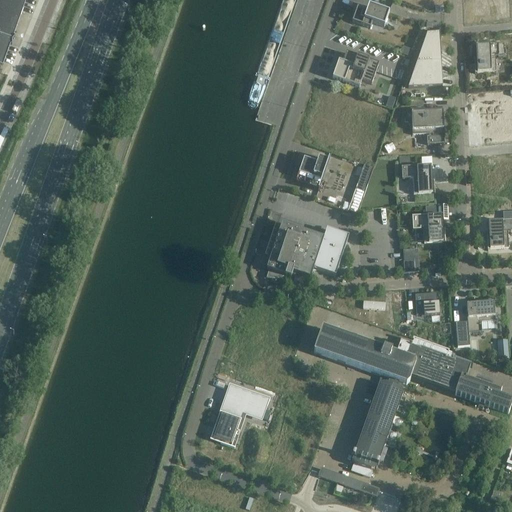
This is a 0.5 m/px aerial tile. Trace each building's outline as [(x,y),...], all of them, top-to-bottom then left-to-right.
[(13,39),(15,37),(13,36),(26,0),(0,0),(0,64),(3,66),(10,45),(12,45),(12,43),(11,42),(12,39),(13,39)] [(470,0),(471,13),(489,12),(489,17),(511,16),(510,0),(470,0)] [(389,14),(368,7),(366,12),(357,9),(352,23),(370,30),(372,24),(384,28),(389,14)] [(426,34),(407,89),(442,88),(439,34),(426,34)] [(474,60),(473,60),(474,75),(475,75),(475,73),(495,73),(494,56),(497,56),(497,58),(505,58),(505,46),(505,44),(485,45),(485,46),(475,46),(476,61),(474,61),(474,60)] [(378,65),(346,54),(342,63),(338,62),(332,79),(359,88),(358,87),(360,82),(371,86),(378,65)] [(389,96),(385,106),(391,108),(395,98),(389,96)] [(499,99),(474,101),(474,112),(480,111),(481,139),(511,138),(511,117),(500,118),(499,99)] [(423,115),(423,111),(424,111),(424,110),(410,111),(411,111),(412,136),(428,135),(428,138),(426,138),(426,146),(444,145),(443,121),(442,121),(442,112),(431,112),(431,114),(423,115)] [(318,192),(329,160),(328,160),(327,162),(318,159),(316,164),(303,160),(298,175),(320,182),(318,189),(317,190),(318,190),(317,192),(318,192)] [(421,168),(421,167),(401,169),(401,181),(412,180),(413,196),(433,195),(433,196),(434,196),(433,182),(433,183),(429,183),(429,175),(431,175),(430,168),(421,168)] [(425,216),(411,217),(412,231),(420,231),(420,228),(423,228),(424,244),(444,243),(444,244),(445,244),(444,230),(443,230),(443,231),(440,231),(439,224),(441,224),(441,216),(435,216),(434,209),(424,209),(425,216)] [(511,234),(511,220),(497,222),(488,223),(489,238),(487,238),(487,237),(486,237),(487,251),(488,251),(487,250),(508,249),(507,233),(510,233),(510,235),(511,234)] [(267,265),(266,270),(270,271),(267,279),(284,280),(285,278),(290,280),(293,273),(310,279),(313,270),(317,271),(335,277),(348,237),(326,230),(324,238),(281,224),(267,265)] [(404,274),(414,274),(413,262),(403,262),(404,274)] [(423,309),(415,310),(416,316),(423,315),(423,317),(430,317),(439,316),(438,304),(436,304),(436,294),(422,296),(423,309)] [(495,322),(493,301),(494,301),(480,302),(481,302),(481,304),(466,305),(467,314),(466,315),(467,323),(455,324),(457,348),(469,347),(468,335),(482,334),(481,326),(479,326),(479,323),(495,322)] [(414,361),(396,355),(395,354),(390,353),(391,352),(383,349),(382,350),(322,329),(314,354),(385,379),(383,385),(380,385),(379,385),(354,455),(353,455),(352,458),(353,458),(352,462),(353,462),(355,465),(369,471),(373,469),(375,469),(376,466),(377,466),(378,463),(377,463),(401,393),(400,392),(400,389),(402,384),(406,385),(408,382),(411,374),(414,366),(414,361)] [(448,352),(412,339),(410,345),(408,344),(408,346),(400,343),(395,354),(396,355),(414,361),(414,366),(411,374),(456,390),(454,395),(508,414),(511,402),(497,397),(498,393),(499,394),(500,393),(487,388),(488,386),(475,381),(474,383),(464,380),(469,366),(446,358),(448,352)] [(230,388),(224,407),(260,420),(265,406),(267,407),(269,400),(262,397),(261,399),(230,388)] [(216,427),(212,440),(219,442),(218,444),(231,449),(241,420),(220,413),(214,427),(216,427)] [(376,498),(377,497),(379,491),(378,490),(339,476),(337,484),(376,498)]
